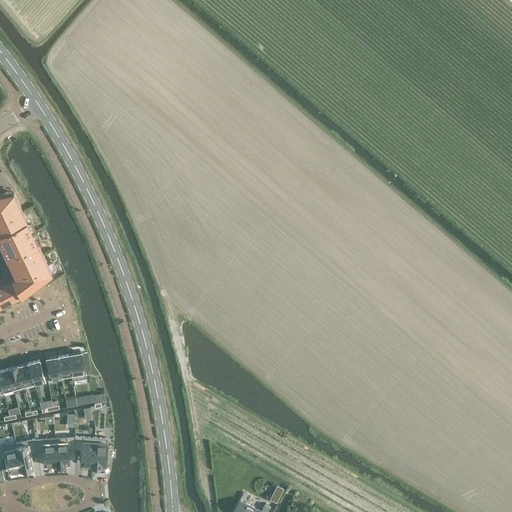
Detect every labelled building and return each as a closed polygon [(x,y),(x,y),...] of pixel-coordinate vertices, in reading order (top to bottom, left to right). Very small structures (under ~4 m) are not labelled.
[(0,242),(16,276),(12,279),(22,296),(46,277),(52,273),(13,191),(0,194),(0,242)] [(4,276),(0,278),(12,301),(22,296),(12,279),(7,282),(4,276)] [(0,301),(2,306),(12,301),(0,278),(0,301)] [(81,351),(68,353),(72,380),(85,377),(81,351)] [(58,355),(57,355),(61,379),(62,379),(61,375),(71,373),(72,380),(68,353),(58,355)] [(57,355),(46,357),(50,381),(61,379),(57,355)] [(39,359),(28,362),(35,385),(46,382),(39,359)] [(28,362),(18,365),(24,388),(25,388),(24,384),(33,381),(34,385),(35,385),(28,362)] [(18,365),(8,367),(14,391),(24,388),(18,365)] [(8,367),(0,369),(0,380),(4,396),(4,395),(3,390),(12,387),(14,391),(8,367)] [(87,394),(75,397),(76,401),(77,405),(83,403),(89,402),(87,394)] [(68,423),(77,423),(76,410),(67,411),(68,423)] [(75,435),(55,436),(56,464),(65,464),(65,463),(69,463),(68,449),(75,448),(75,435)] [(94,436),(75,435),(75,448),(82,449),(81,463),(92,464),(94,436)] [(55,436),(35,438),(37,451),(44,450),(45,464),(56,464),(55,436)] [(92,464),(101,465),(101,464),(105,465),(106,458),(109,458),(110,449),(106,448),(107,437),(94,436),(92,464)] [(27,439),(16,442),(21,469),(33,467),(30,452),(37,451),(35,438),(27,439)] [(16,442),(0,444),(0,458),(7,457),(9,471),(21,469),(16,442)] [(239,499),(232,511),(267,511),(270,506),(265,503),(261,510),(239,499)]
